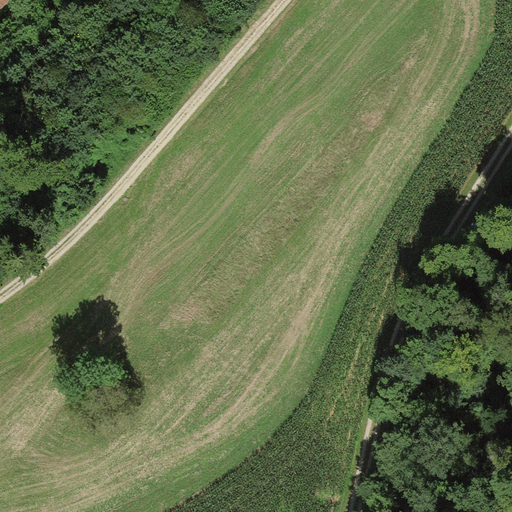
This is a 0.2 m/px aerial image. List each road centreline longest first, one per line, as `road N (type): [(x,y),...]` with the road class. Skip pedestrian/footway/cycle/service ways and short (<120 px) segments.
road 1 (track): [(355,511),(384,365),(408,306),(511,133)]
road 2 (track): [(287,0),(93,208),(0,290)]
